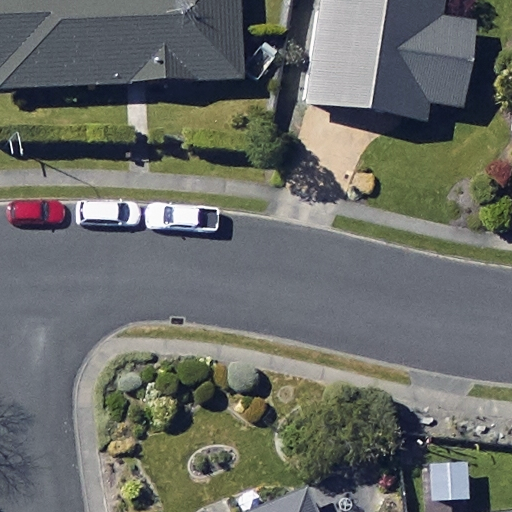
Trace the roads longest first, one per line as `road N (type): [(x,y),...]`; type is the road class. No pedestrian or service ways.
road 1 (residential): [(23,259),(163,262),(345,289),(511,326)]
road 2 (residential): [(23,259),(19,352),(35,511)]
